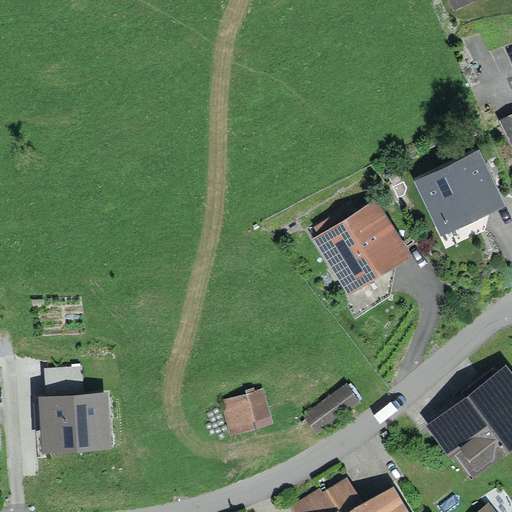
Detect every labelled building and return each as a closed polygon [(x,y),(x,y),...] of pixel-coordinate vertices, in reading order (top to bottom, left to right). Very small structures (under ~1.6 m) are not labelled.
[(462,35),(475,60),(488,53),(475,28),(462,35)] [(472,219),(480,215),(483,204),(494,198),(474,158),(424,182),(443,222),(434,226),(445,248),(478,232),(472,219)] [(385,294),(374,276),(386,269),(389,258),(401,250),(373,206),(321,239),(349,282),(339,288),(355,313),(385,294)] [(453,450),(460,444),(475,463),(511,435),(511,384),(503,373),(499,376),(493,368),(473,383),(479,391),(434,426),(453,450)] [(346,385),(306,415),(316,429),(357,399),(346,385)] [(225,403),(233,428),(269,417),(260,392),(225,403)] [(49,441),(103,437),(100,398),(46,401),(49,441)] [(346,480),(321,495),(331,511),(402,511),(392,495),(382,501),(379,497),(362,508),(346,480)] [(331,511),(319,492),(294,507),(297,511),(331,511)]
